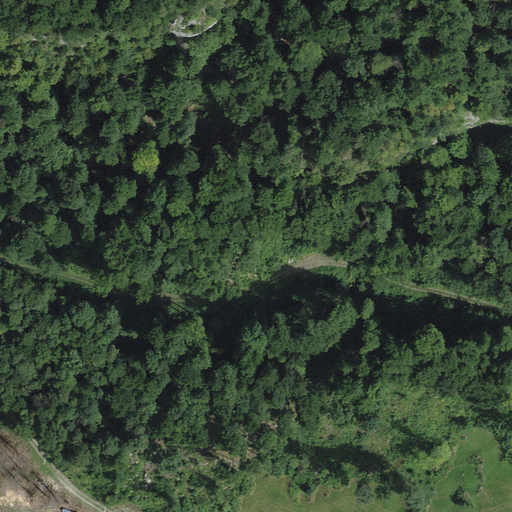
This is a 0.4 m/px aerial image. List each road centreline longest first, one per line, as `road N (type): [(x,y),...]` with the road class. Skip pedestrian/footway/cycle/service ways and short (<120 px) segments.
road 1 (track): [(0,258),(156,297),(243,295),(312,264),(511,309)]
road 2 (track): [(106,511),(0,408)]
